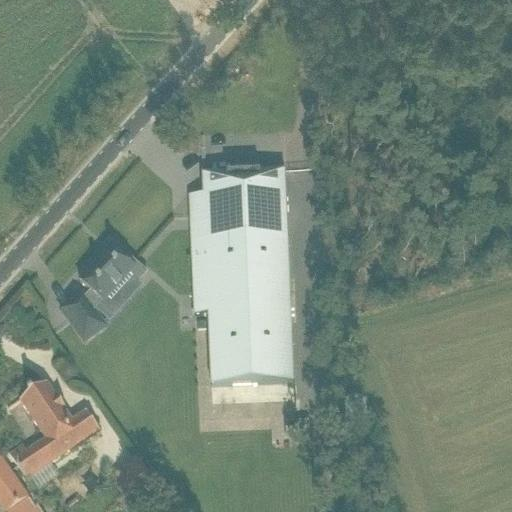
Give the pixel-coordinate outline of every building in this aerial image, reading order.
[(191,257),(206,256),(211,389),(293,385),(284,174),(213,176),(213,187),(203,187),(203,197),(189,198),(191,257)] [(128,266),(110,250),(100,261),(96,258),(85,270),(89,274),(79,285),(89,294),(84,300),(82,297),(60,313),(84,345),(106,330),(94,314),(102,305),(103,306),(129,277),(138,285),(147,275),(131,261),(128,266)] [(9,457),(20,474),(27,484),(100,435),(86,414),(72,424),(46,385),(20,403),(45,442),(26,454),(22,448),(9,457)] [(346,436),(360,435),(358,403),(345,404),(346,436)] [(31,498),(3,458),(0,460),(0,508),(2,511),(40,511),(38,508),(35,510),(28,500),(31,498)] [(121,471),(150,507),(165,495),(137,459),(121,471)]
